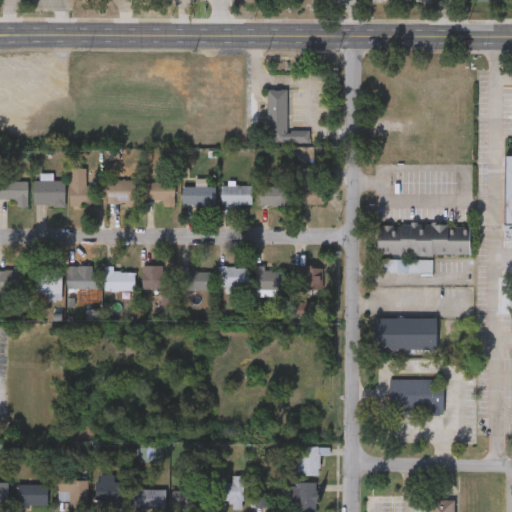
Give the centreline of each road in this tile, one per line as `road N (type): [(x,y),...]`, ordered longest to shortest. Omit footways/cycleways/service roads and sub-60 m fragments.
road 1 (secondary): [(8,33),(511,35)]
road 2 (residential): [(349,511),(352,34)]
road 3 (residential): [(351,239),(0,238)]
road 4 (residential): [(511,463),(349,463)]
